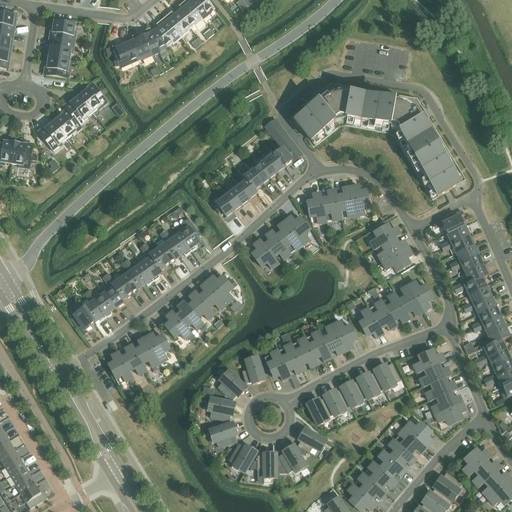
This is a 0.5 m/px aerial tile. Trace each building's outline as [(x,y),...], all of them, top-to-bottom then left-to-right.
[(188,0),(186,2),(203,22),(211,16),(210,14),(214,11),(204,0),(188,0)] [(182,12),(179,15),(191,30),(194,27),(195,28),(203,22),(186,2),(179,8),(182,12)] [(172,13),(164,20),(181,40),(188,34),(187,33),(191,30),(179,15),(175,17),(172,13)] [(0,33),(12,35),(13,28),(12,28),(13,24),(16,25),(17,16),(9,15),(8,16),(0,14),(0,33)] [(156,33),(167,49),(172,45),(173,46),(181,40),(164,20),(156,26),(160,30),(156,33)] [(52,41),(75,45),(76,34),(74,34),(75,26),(61,24),(61,23),(53,21),(51,30),(54,31),(54,34),(53,34),(52,41)] [(141,34),(152,58),(161,54),(160,52),(167,49),(156,33),(152,35),(150,30),(141,34)] [(12,35),(0,33),(0,51),(11,53),(12,46),(9,46),(10,42),(11,42),(12,35)] [(130,45),(138,62),(142,60),(143,62),(152,58),(141,34),(132,38),(134,43),(130,45)] [(47,59),(70,62),(71,55),(73,56),(75,45),(52,41),(51,48),(52,49),(51,52),(48,52),(47,59)] [(138,62),(130,45),(126,46),(125,43),(112,48),(118,60),(117,61),(121,70),(138,62)] [(11,53),(0,51),(0,70),(6,71),(8,63),(6,63),(7,60),(10,60),(11,53)] [(70,62),(47,59),(46,66),(49,66),(48,70),(47,70),(46,77),(69,81),(71,70),(69,69),(70,62)] [(422,109),(422,108),(417,101),(331,86),(291,118),(293,121),(302,132),(304,135),(306,137),(310,142),(315,148),(339,129),(346,128),(388,135),(395,139),(431,201),(436,199),(442,195),(444,194),(447,192),(450,191),(462,184),(465,182),(428,119),(425,121),(419,111),(422,109)] [(80,99),(93,115),(98,110),(100,112),(108,105),(94,87),(88,92),(88,93),(86,95),(84,92),(78,96),(80,99)] [(80,99),(78,96),(72,101),(75,104),(72,106),(71,105),(65,110),(68,113),(80,128),(80,127),(89,121),(87,119),(93,115),(80,99)] [(113,109),(121,118),(125,113),(117,105),(113,109)] [(55,125),(67,140),(73,136),(74,138),(83,131),(80,127),(80,128),(68,113),(62,117),(63,118),(60,120),(58,118),(53,122),(55,125)] [(55,125),(53,122),(47,127),(49,129),(46,132),(46,131),(40,135),(54,154),(63,147),(62,145),(67,140),(55,125)] [(283,150),(289,159),(297,153),(275,125),(266,132),(281,152),(283,150)] [(15,146),(16,143),(8,142),(8,145),(5,145),(5,143),(0,142),(0,166),(5,167),(5,165),(12,166),(15,146)] [(15,146),(12,166),(19,167),(19,169),(30,171),(33,148),(26,147),(26,148),(22,147),(23,144),(16,143),(15,146)] [(275,156),(285,169),(293,163),(289,159),(283,150),(281,152),(275,156)] [(267,162),(277,175),(285,169),(275,156),(267,162)] [(51,169),(49,171),(52,175),(60,168),(55,161),(49,166),(51,169)] [(260,168),(270,181),(277,175),(267,162),(260,168)] [(270,181),(260,168),(252,174),(262,187),(270,181)] [(244,180),(247,183),(254,192),(255,192),(262,187),(252,174),(250,171),(242,177),(245,180),(244,180)] [(239,189),(249,201),(257,195),(255,192),(254,192),(247,183),(239,189)] [(232,195),(242,207),(249,201),(239,189),(237,186),(229,191),(232,195)] [(351,190),(356,219),(365,217),(364,209),(370,208),(368,195),(361,197),(359,188),(351,190)] [(340,213),(346,212),(348,220),(356,219),(351,190),(342,191),(344,200),(338,201),(340,213)] [(325,216),(331,215),(333,223),(342,221),(340,213),(338,201),(336,193),(327,194),(329,203),(323,204),(325,216)] [(224,201),(234,213),(242,207),(232,195),(224,201)] [(323,204),(321,195),(312,197),(314,206),(307,207),(310,219),(316,218),(318,226),(327,224),(325,216),(323,204)] [(234,213),(224,201),(216,207),(226,219),(234,213)] [(443,226),(448,236),(465,228),(460,219),(464,217),(462,213),(444,221),(446,225),(443,226)] [(285,224),(303,247),(310,242),(305,235),(310,231),(303,222),(297,226),(292,219),(285,224)] [(190,251),(191,253),(197,249),(195,247),(200,244),(196,239),(199,237),(188,221),(184,223),(189,230),(179,236),(190,251)] [(9,224),(4,227),(10,235),(15,232),(9,224)] [(303,247),(285,224),(278,229),(283,237),(278,240),(286,250),(291,246),(296,253),(303,247)] [(393,242),(401,237),(396,229),(388,234),(385,228),(374,234),(378,240),(371,244),(375,252),(382,248),(393,242)] [(448,236),(451,243),(452,246),(469,238),(465,228),(448,236)] [(161,236),(164,240),(169,237),(166,232),(161,236)] [(274,259),(279,256),(284,262),(291,256),(286,250),(278,240),(273,233),(266,239),(271,246),(266,249),(266,250),(274,259)] [(169,243),(180,258),(184,255),(185,258),(191,253),(190,251),(179,236),(172,241),(169,237),(164,240),(167,245),(169,243)] [(446,245),(449,251),(454,248),(457,255),(474,248),(469,238),(452,246),(451,243),(446,245)] [(266,250),(266,249),(261,242),(254,248),(259,255),(254,259),(261,269),(267,265),(272,271),(279,266),(274,259),(266,250)] [(382,248),(385,253),(378,257),(383,265),(408,250),(404,243),(396,247),(393,242),(382,248)] [(169,243),(167,245),(160,250),(170,265),(180,258),(169,243)] [(141,250),(144,254),(149,251),(146,246),(141,250)] [(457,255),(460,262),(461,265),(478,257),(474,248),(457,255)] [(149,257),(151,260),(151,259),(160,272),(160,271),(170,265),(160,250),(152,255),(149,251),(144,254),(147,259),(149,257)] [(408,250),(383,265),(387,273),(394,269),(397,274),(408,268),(405,262),(412,258),(408,250)] [(463,268),(466,275),(483,267),(478,257),(461,265),(460,262),(455,265),(458,270),(463,268)] [(152,281),(154,283),(159,279),(158,277),(162,274),(160,271),(160,272),(151,259),(151,260),(142,266),(152,281)] [(134,271),(131,267),(126,270),(129,275),(132,273),(142,288),(146,285),(148,288),(154,283),(152,281),(142,266),(134,271)] [(470,284),(465,287),(488,277),(483,267),(466,275),(470,284)] [(132,273),(129,275),(122,280),(132,295),(142,288),(132,273)] [(103,279),(106,284),(111,280),(108,276),(103,279)] [(464,284),(459,287),(462,292),(467,290),(470,297),(487,289),(482,280),(488,277),(465,287),(464,284)] [(207,284),(227,306),(233,301),(228,294),(237,287),(232,281),(228,284),(225,281),(220,285),(214,278),(207,284)] [(115,285),(111,280),(106,284),(110,289),(112,287),(113,290),(114,289),(122,302),(123,301),(132,295),(122,280),(115,285)] [(408,288),(423,313),(431,309),(426,301),(432,298),(426,287),(420,291),(416,283),(408,288)] [(206,297),(202,301),(210,310),(214,306),(220,312),(227,306),(207,284),(201,290),(206,297)] [(405,299),(400,302),(399,303),(405,313),(406,313),(411,310),(415,318),(423,313),(408,288),(401,292),(405,299)] [(104,296),(114,311),(124,304),(123,301),(122,302),(114,289),(113,290),(104,296)] [(470,297),(473,304),(474,307),(491,299),(487,289),(470,297)] [(85,296),(88,300),(93,297),(90,292),(85,296)] [(198,320),(203,316),(208,322),(215,316),(210,310),(202,301),(196,294),(189,300),(195,306),(190,310),(190,311),(198,320)] [(392,307),(386,310),(392,321),(393,321),(398,318),(402,325),(410,321),(406,313),(405,313),(399,303),(400,302),(396,295),(388,300),(392,307)] [(97,301),(93,297),(88,300),(92,305),(94,303),(104,318),(106,320),(112,316),(110,314),(114,311),(104,296),(97,301)] [(496,309),(491,299),(474,307),(473,304),(468,306),(471,312),(472,311),(476,318),(479,317),(496,309)] [(94,303),(92,305),(84,310),(95,325),(98,322),(100,324),(106,320),(104,318),(94,303)] [(379,328),(385,325),(389,333),(397,328),(393,321),(392,321),(386,310),(382,303),(374,308),(378,315),(373,318),(379,328)] [(187,330),(191,326),(197,332),(204,326),(198,320),(190,311),(190,310),(185,304),(178,310),(183,316),(179,320),(187,330)] [(95,325),(84,310),(82,307),(80,309),(72,314),(75,318),(72,320),(84,337),(88,335),(85,331),(92,326),(95,325)] [(479,317),(482,324),(484,326),(500,318),(496,309),(479,317)] [(373,318),(369,310),(361,315),(365,322),(359,325),(366,336),(371,333),(376,340),(384,336),(379,328),(373,318)] [(179,320),(173,314),(166,320),(172,326),(167,331),(175,340),(180,336),(185,342),(192,336),(187,330),(179,320)] [(484,326),(482,324),(477,326),(480,332),(485,329),(488,336),(505,328),(500,318),(484,326)] [(333,327),(346,354),(354,350),(351,344),(357,342),(351,328),(345,331),(341,323),(333,327)] [(329,338),(323,341),(328,352),(329,352),(330,354),(335,352),(338,357),(346,354),(333,327),(325,331),(329,338)] [(505,328),(488,336),(492,345),(488,347),(487,344),(479,348),(481,352),(485,351),(485,350),(502,342),(510,338),(505,328)] [(315,345),(310,347),(309,347),(314,358),(315,358),(316,361),(321,358),(324,364),(332,360),(330,354),(329,352),(328,352),(323,341),(320,333),(312,337),(315,345)] [(146,340),(160,366),(168,361),(164,354),(170,351),(164,340),(158,343),(154,336),(146,340)] [(143,366),(148,363),(152,370),(160,366),(146,340),(138,344),(142,352),(137,355),(143,366)] [(301,365),(302,367),(308,365),(310,370),(318,366),(316,361),(315,358),(314,358),(309,347),(310,347),(306,340),(298,344),(301,351),(296,353),(295,354),(301,365)] [(485,350),(485,351),(488,357),(489,359),(506,351),(502,342),(485,350)] [(287,371),(288,373),(294,371),(296,377),(305,373),(302,367),(301,365),(295,354),(296,353),(292,346),(284,350),(287,357),(282,360),(287,371)] [(129,373),(130,373),(135,370),(139,377),(147,373),(143,366),(137,355),(133,347),(125,352),(129,359),(124,362),(123,362),(129,373)] [(511,361),(506,351),(489,359),(488,357),(483,359),(486,365),(491,362),(494,369),(511,361)] [(282,360),(278,352),(270,356),(274,364),(268,367),(274,380),(280,377),(282,383),(291,379),(288,373),(287,371),(282,360)] [(436,367),(437,368),(445,364),(441,356),(433,359),(430,353),(419,358),(422,364),(414,367),(418,376),(425,372),(436,367)] [(109,367),(110,370),(116,381),(116,380),(119,387),(125,384),(126,384),(129,383),(134,380),(130,373),(129,373),(123,362),(124,362),(119,354),(111,359),(114,364),(109,367)] [(252,384),(253,386),(265,382),(258,358),(250,361),(251,363),(246,365),(248,371),(242,373),(246,386),(252,384)] [(494,369),(497,376),(498,379),(511,372),(511,363),(511,361),(494,369)] [(384,391),(385,394),(396,388),(395,386),(401,383),(392,365),(386,368),(385,366),(374,372),(375,374),(384,391)] [(425,372),(428,378),(420,381),(424,390),(431,386),(442,381),(451,378),(447,370),(439,373),(437,368),(436,367),(425,372)] [(500,382),(503,388),(511,384),(511,372),(498,379),(497,376),(492,379),(495,384),(500,382)] [(218,389),(233,403),(237,398),(239,399),(247,390),(228,373),(223,379),(225,381),(222,384),(222,385),(218,389)] [(367,400),(371,407),(374,405),(372,400),(380,397),(378,394),(384,391),(375,374),(369,377),(368,375),(357,380),(358,383),(359,382),(367,400)] [(431,386),(434,392),(426,395),(430,404),(437,400),(448,395),(457,392),(453,384),(445,387),(442,381),(431,386)] [(359,382),(358,383),(353,385),(352,383),(340,389),(341,391),(342,391),(351,408),(350,408),(352,411),(363,405),(362,403),(367,400),(359,382)] [(511,384),(503,388),(500,390),(505,400),(510,398),(511,401),(511,400),(511,384)] [(334,417),(335,419),(346,414),(345,411),(350,408),(351,408),(342,391),(341,391),(336,394),(335,392),(324,397),(325,400),(325,399),(334,417)] [(437,400),(440,406),(432,409),(436,417),(462,406),(459,398),(451,401),(448,395),(437,400)] [(325,399),(325,400),(319,402),(318,400),(307,406),(318,428),(329,422),(328,420),(334,417),(325,399)] [(210,420),(229,424),(231,417),(233,418),(236,406),(211,400),(209,408),(212,409),(211,413),(210,420)] [(462,406),(436,417),(439,425),(447,422),(449,428),(461,423),(458,417),(466,414),(462,406)] [(404,431),(426,450),(432,444),(428,439),(432,434),(421,424),(416,429),(410,424),(404,431)] [(217,444),(219,450),(237,444),(235,437),(237,436),(233,425),(209,433),(212,441),(214,440),(216,444),(217,444)] [(297,448),(309,455),(312,449),(319,452),(321,449),(323,450),(327,443),(304,430),(298,441),(301,443),(297,448)] [(426,450),(404,431),(398,437),(405,443),(401,447),(400,447),(410,456),(410,455),(412,457),(416,453),(420,457),(426,450)] [(0,436),(0,448),(9,443),(4,434),(0,436)] [(400,467),(402,468),(406,464),(410,468),(416,461),(412,457),(410,455),(410,456),(400,447),(401,447),(394,442),(388,448),(394,454),(390,458),(390,459),(399,467),(400,467)] [(0,448),(0,460),(15,451),(9,443),(0,448)] [(237,472),(244,476),(257,454),(246,447),(245,449),(239,446),(229,463),(235,466),(235,467),(239,469),(237,472)] [(279,459),(289,475),(294,472),(295,473),(299,470),(300,473),(307,469),(294,447),(283,453),(284,455),(279,459)] [(15,451),(0,460),(5,469),(20,460),(15,451)] [(484,465),(491,459),(485,452),(478,458),(474,453),(465,461),(469,466),(463,471),(469,478),(475,473),(484,465)] [(389,478),(392,480),(396,475),(400,479),(406,473),(402,468),(400,467),(399,467),(390,459),(390,458),(384,453),(378,460),(384,465),(380,470),(389,478)] [(264,471),(264,485),(272,485),(272,481),(277,481),(276,455),(264,455),(264,458),(257,458),(257,471),(264,471)] [(5,469),(11,478),(25,469),(20,460),(5,469)] [(374,477),(370,481),(379,490),(379,489),(381,491),(385,487),(390,491),(396,484),(392,480),(389,478),(380,470),(374,464),(368,471),(374,477)] [(494,476),(501,470),(495,464),(488,469),(484,465),(475,473),(479,478),(473,483),(479,490),(485,484),(494,476)] [(11,478),(16,487),(30,478),(25,469),(11,478)] [(451,501),(451,502),(453,503),(460,493),(458,492),(462,486),(447,474),(443,480),(440,479),(433,489),(435,490),(451,501)] [(485,484),(489,489),(483,494),(489,501),(511,482),(505,475),(498,481),(494,476),(485,484)] [(369,501),(371,502),(375,498),(380,502),(386,495),(381,491),(379,489),(379,490),(370,481),(364,476),(358,482),(364,488),(360,492),(360,493),(369,501)] [(16,487),(21,495),(36,486),(30,478),(16,487)] [(511,482),(489,501),(495,508),(501,502),(505,507),(511,501),(511,496),(510,494),(511,492),(511,482)] [(36,486),(21,495),(30,511),(48,500),(41,488),(38,490),(36,486)] [(360,493),(360,492),(354,487),(348,494),(354,499),(349,504),(358,511),(362,511),(365,509),(368,511),(370,511),(376,507),(371,502),(369,501),(360,493)] [(433,511),(446,511),(449,508),(447,507),(451,502),(451,501),(435,490),(431,495),(430,494),(422,504),(424,505),(433,511)] [(325,511),(347,511),(338,499),(332,503),(333,506),(330,508),(330,509),(325,511)]
